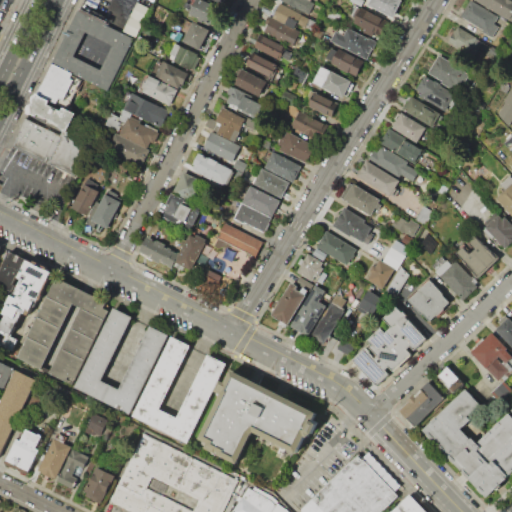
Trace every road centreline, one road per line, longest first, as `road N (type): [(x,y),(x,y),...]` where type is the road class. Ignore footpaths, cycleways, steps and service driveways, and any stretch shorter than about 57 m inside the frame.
road 1 (residential): [(371,413),(350,390),(0,217)]
road 2 (residential): [(236,330),(432,0)]
road 3 (residential): [(116,268),(251,0)]
road 4 (residential): [(371,413),(511,277)]
road 5 (primary): [(0,124),(60,0)]
road 6 (residential): [(466,511),(371,413)]
